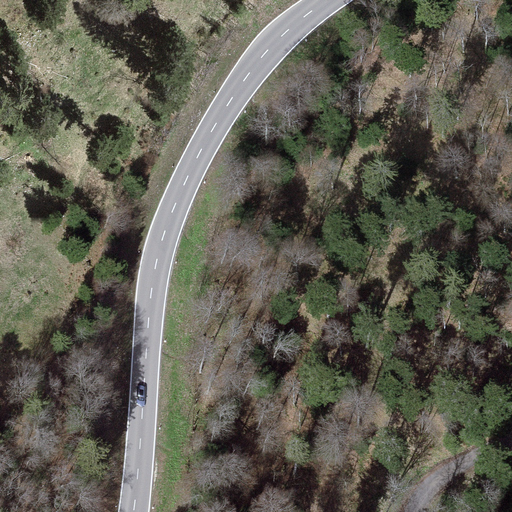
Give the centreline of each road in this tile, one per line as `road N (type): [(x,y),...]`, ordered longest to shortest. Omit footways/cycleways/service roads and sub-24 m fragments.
road 1 (secondary): [(132,511),(152,283),(182,185),(240,84),(329,0)]
road 2 (track): [(511,435),(432,480),(407,511)]
